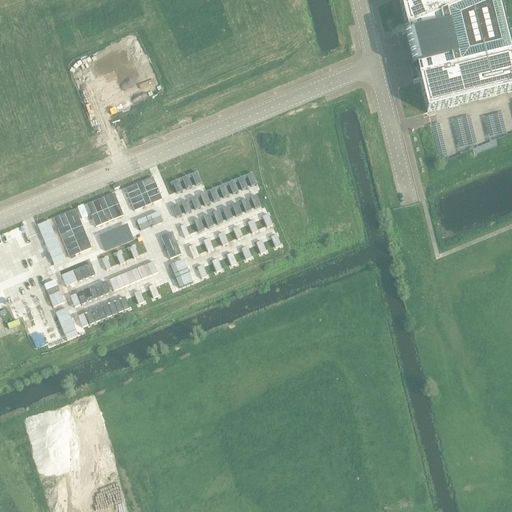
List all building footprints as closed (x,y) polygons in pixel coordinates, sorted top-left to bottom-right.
[(418,79),(427,114),(442,110),(472,103),(503,95),(511,92),(511,62),(510,56),(496,0),(398,0),(407,34),(408,38),(403,39),(406,54),(411,72),(416,70),(418,79)] [(238,143),(166,173),(177,201),(250,171),(238,143)] [(153,179),(125,190),(134,212),(162,201),(153,179)] [(114,195),(86,206),(96,228),(123,217),(114,195)] [(84,207),(78,209),(83,221),(88,218),(84,207)] [(75,211),(53,220),(69,259),(91,249),(75,211)] [(269,218),(197,248),(208,276),(281,246),(269,218)] [(62,255),(49,222),(37,226),(51,260),(62,255)] [(62,255),(51,260),(54,266),(65,261),(62,255)] [(147,269),(75,299),(86,327),(159,297),(147,269)] [(59,319),(66,335),(77,331),(70,314),(59,319)]
